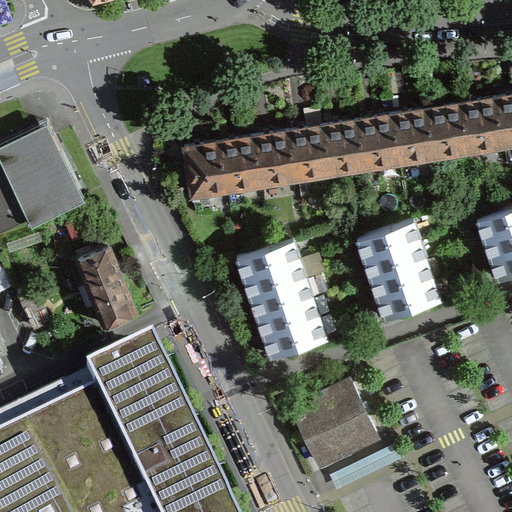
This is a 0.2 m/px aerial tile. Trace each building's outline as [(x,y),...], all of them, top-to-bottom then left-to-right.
[(511,91),(498,93),(505,140),(511,138),(511,91)] [(470,145),(505,140),(498,93),(477,97),(463,99),(470,145)] [(443,102),(428,105),(436,151),(470,145),(463,99),(443,102)] [(401,157),(436,151),(428,105),(408,108),(393,110),(401,157)] [(401,157),(393,110),(374,113),(359,116),(366,162),(401,157)] [(339,119),(324,121),(331,168),(366,162),(359,116),(339,119)] [(32,222),(85,196),(68,161),(54,133),(47,118),(0,140),(0,361),(3,360),(0,353),(0,227),(28,214),(32,222)] [(331,168),(324,121),(305,124),(289,127),(296,173),(331,168)] [(254,132),(261,179),(296,173),(289,127),(269,130),(254,132)] [(227,184),(261,179),(254,132),(235,135),(219,138),(227,184)] [(184,143),(192,190),(227,184),(219,138),(200,141),(184,143)] [(511,270),(511,203),(477,215),(482,229),(497,275),(511,270)] [(367,265),(384,314),(441,295),(414,215),(357,235),(367,265)] [(327,333),(294,235),(237,254),(246,281),(270,353),(327,333)] [(118,268),(108,242),(77,254),(105,321),(135,309),(118,268)] [(236,511),(158,351),(0,422),(0,511),(236,511)] [(309,433),(322,459),(378,433),(350,375),(294,402),(309,433)]
